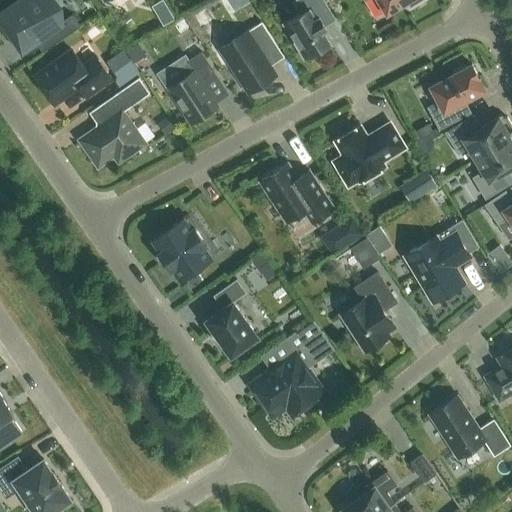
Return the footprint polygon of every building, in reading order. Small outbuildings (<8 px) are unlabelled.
[(0,26),(9,40),(10,39),(19,52),(35,41),(42,52),(80,25),(71,14),(60,22),(52,11),(57,7),(52,0),(17,0),(4,9),(2,7),(0,8),(0,26)] [(319,16),(329,10),(322,0),(294,0),(292,2),(299,14),(283,23),(304,57),(312,52),(315,56),(330,47),(327,43),(329,42),(322,30),(325,28),(319,16)] [(379,0),(387,12),(405,0),(409,7),(420,0),(379,0)] [(276,74),(263,55),(277,46),(261,21),(219,48),(248,92),(276,74)] [(108,59),(122,81),(153,62),(140,40),(108,59)] [(53,103),(78,85),(85,95),(111,77),(96,56),(83,65),(72,50),(35,76),(53,103)] [(201,51),(187,60),(194,71),(167,87),(190,122),(217,105),(200,80),(214,71),(201,51)] [(471,64),(466,66),(463,65),(453,70),(452,74),(431,85),(439,100),(427,106),(439,128),(463,115),(456,103),(484,89),(477,77),(478,77),(471,64)] [(126,156),(145,143),(123,111),(149,93),(139,78),(94,109),(103,122),(79,139),(98,166),(121,150),(126,156)] [(468,147),(475,159),(511,136),(511,131),(511,129),(511,125),(507,117),(502,116),(501,114),(475,130),(468,118),(445,132),(458,153),(468,147)] [(341,163),(341,167),(342,171),(345,174),(348,176),(352,176),(356,176),(359,180),(384,165),(381,160),(404,146),(390,122),(366,136),(360,125),(335,140),(345,157),(342,160),(341,163)] [(511,136),(475,159),(483,171),(472,177),(485,198),(508,184),(501,172),(511,165),(511,136)] [(286,221),(305,208),(313,220),(333,207),(308,169),(297,177),(287,162),(259,180),(286,221)] [(402,183),(413,200),(440,183),(430,166),(402,183)] [(499,225),(509,218),(511,221),(511,196),(507,189),(484,204),(499,225)] [(337,254),(367,234),(354,214),(324,234),(337,254)] [(192,227),(184,216),(150,240),(158,251),(157,252),(171,272),(173,271),(180,282),(214,258),(207,247),(208,245),(194,225),(192,227)] [(381,251),(394,242),(383,224),(369,233),(381,251)] [(470,256),(455,231),(437,241),(434,236),(405,254),(433,301),(462,283),(453,266),(470,256)] [(356,246),(365,265),(381,258),(373,239),(356,246)] [(511,258),(504,244),(490,251),(500,268),(511,261),(511,258)] [(353,287),(361,299),(340,314),(364,350),(373,344),(374,346),(386,339),(384,337),(389,334),(388,332),(394,327),(383,310),(397,301),(376,271),(353,287)] [(246,292),(236,279),(213,295),(222,308),(206,320),(214,332),(213,333),(221,344),(222,343),(231,354),(257,336),(232,302),(246,292)] [(322,392),(300,360),(312,352),(308,347),(324,336),(312,319),(282,340),(292,354),(281,362),(280,360),(269,368),(270,369),(251,383),(269,409),(277,403),(287,405),(293,413),(322,392)] [(511,348),(497,357),(503,367),(498,370),(497,368),(485,376),(499,399),(511,390),(511,348)] [(0,392),(0,446),(22,432),(10,414),(13,412),(0,392)] [(484,439),(493,454),(509,444),(492,419),(478,428),(456,395),(429,413),(457,456),(484,439)] [(424,481),(436,473),(422,453),(410,461),(424,481)] [(17,457),(0,468),(0,488),(5,496),(19,487),(35,511),(50,511),(70,499),(60,484),(61,483),(54,473),(53,474),(43,459),(26,470),(17,457)] [(379,511),(395,501),(394,501),(393,501),(386,490),(396,483),(387,470),(363,486),(366,490),(341,508),(344,511),(379,511)] [(395,502),(395,501),(379,511),(416,511),(412,506),(403,511),(400,511),(394,502),(395,502)]
